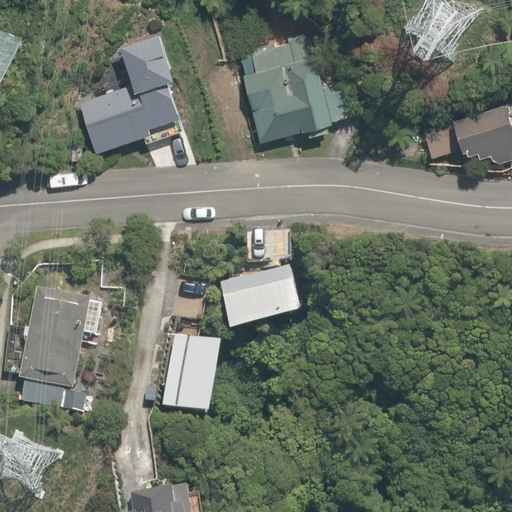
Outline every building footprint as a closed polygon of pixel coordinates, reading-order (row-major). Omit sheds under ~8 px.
[(308,25),(232,50),(266,150),(341,125),(308,25)] [(197,128),(166,27),(122,41),(133,78),(83,94),(103,157),(197,128)] [(0,129),(0,130),(40,49),(0,29),(0,129)] [(511,155),(511,106),(460,121),(473,167),(511,155)] [(302,237),(258,232),(254,267),(298,273),(302,237)] [(308,271),(233,294),(252,356),(327,334),(308,271)] [(41,293),(20,402),(64,410),(68,391),(84,394),(102,305),(41,293)] [(254,358),(189,343),(173,416),(237,430),(254,358)] [(198,511),(194,489),(130,503),(132,511),(198,511)]
